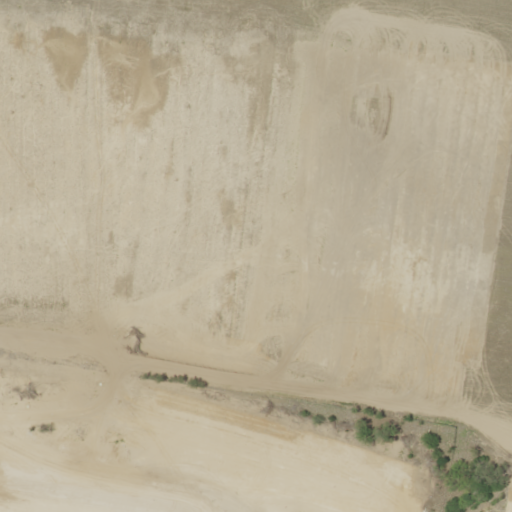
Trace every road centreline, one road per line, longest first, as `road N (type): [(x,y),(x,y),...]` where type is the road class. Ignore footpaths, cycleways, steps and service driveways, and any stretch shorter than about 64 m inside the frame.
road 1 (residential): [(136,0),(87,271),(73,462)]
road 2 (residential): [(73,462),(371,511)]
